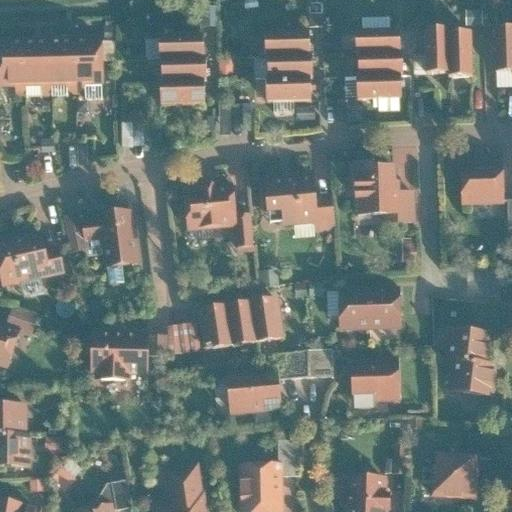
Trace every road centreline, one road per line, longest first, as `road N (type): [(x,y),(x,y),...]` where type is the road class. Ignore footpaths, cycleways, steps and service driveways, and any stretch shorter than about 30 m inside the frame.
road 1 (residential): [(511,130),(315,141),(155,166)]
road 2 (residential): [(155,166),(175,312),(188,317)]
road 3 (residential): [(143,169),(162,314),(154,324)]
road 4 (residential): [(143,169),(0,203)]
